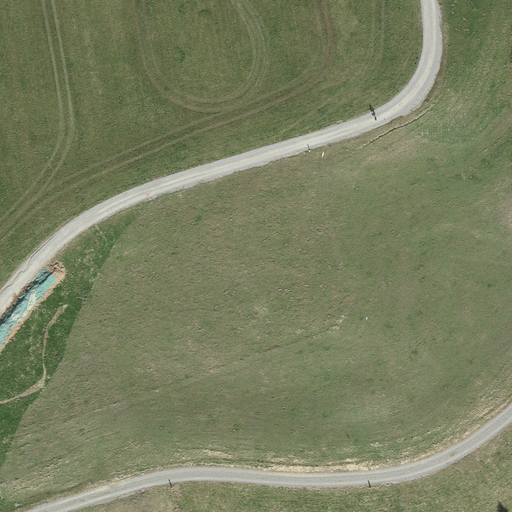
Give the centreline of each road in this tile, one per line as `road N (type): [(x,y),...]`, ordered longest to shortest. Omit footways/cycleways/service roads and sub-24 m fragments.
road 1 (track): [(430,0),(428,83),(392,115),(118,208),(49,250),(0,310)]
road 2 (track): [(47,511),(196,473),(301,483),(422,475),(511,414)]
